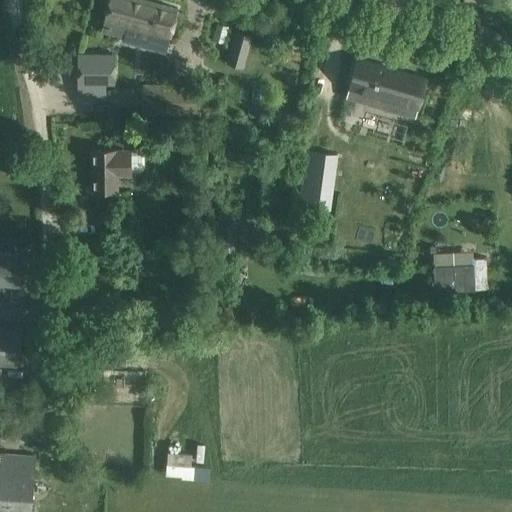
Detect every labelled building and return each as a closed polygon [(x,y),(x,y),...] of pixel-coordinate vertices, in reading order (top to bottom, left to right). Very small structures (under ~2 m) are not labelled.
[(177,8),(147,0),(109,0),(101,31),(123,37),(125,27),(169,39),(177,8)] [(235,31),(230,47),(248,53),(252,35),(235,31)] [(115,84),(115,54),(78,54),(77,84),(115,84)] [(426,78),(357,58),(346,96),(415,117),(426,78)] [(200,86),(141,85),(141,114),(199,115),(200,86)] [(145,168),(144,154),(141,150),(115,151),(115,149),(93,150),(94,190),(116,189),(116,172),(130,172),(130,171),(141,171),(145,168)] [(215,226),(215,257),(235,257),(235,226),(215,226)] [(0,299),(26,301),(28,277),(18,277),(20,253),(0,251),(0,299)] [(474,264),(434,266),(435,291),(475,289),(475,283),(486,282),(485,258),(474,258),(474,264)] [(112,303),(73,306),(74,324),(113,320),(112,303)] [(0,327),(0,363),(19,365),(22,329),(0,327)] [(136,334),(115,335),(115,356),(136,355),(136,334)] [(196,477),(197,451),(169,450),(168,476),(196,477)] [(0,511),(30,511),(35,456),(0,453),(0,511)]
